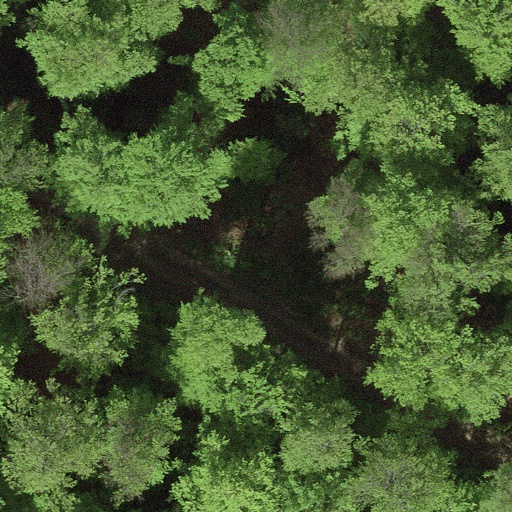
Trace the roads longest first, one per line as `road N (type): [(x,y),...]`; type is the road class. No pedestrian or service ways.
road 1 (track): [(0,161),(511,466)]
road 2 (track): [(511,352),(176,260),(0,243)]
